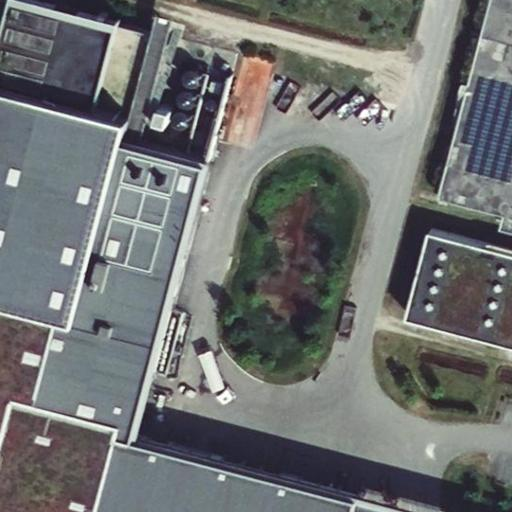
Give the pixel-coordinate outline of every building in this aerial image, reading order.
[(155,32),(34,0),(0,0),(0,511),(354,511),(357,505),(360,494),(136,434),(211,158),(127,135),(155,32)] [(511,0),(492,0),(442,194),(511,212),(511,0)] [(221,125),(224,105),(208,101),(204,121),(221,125)] [(511,250),(432,229),(409,315),(511,341),(511,250)] [(423,511),(422,511),(360,494),(357,505),(381,511),(423,511)]
